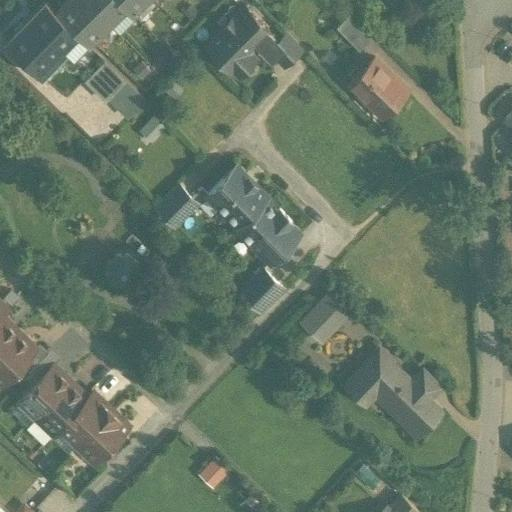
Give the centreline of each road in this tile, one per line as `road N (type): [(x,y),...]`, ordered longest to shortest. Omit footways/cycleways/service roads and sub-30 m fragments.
road 1 (residential): [(237,130),(342,237),(77,511)]
road 2 (residential): [(468,49),(490,381),(479,511)]
